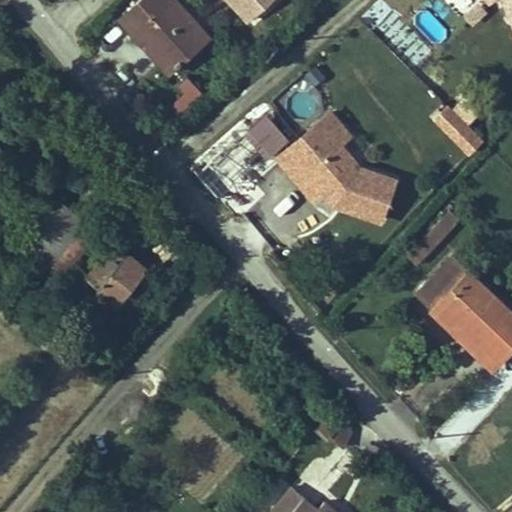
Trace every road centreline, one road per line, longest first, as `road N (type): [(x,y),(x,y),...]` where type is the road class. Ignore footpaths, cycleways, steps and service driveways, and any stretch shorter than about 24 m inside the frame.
road 1 (residential): [(29,0),(242,260),(477,511)]
road 2 (unknown): [(171,174),(368,0)]
road 3 (track): [(117,395),(0,310)]
